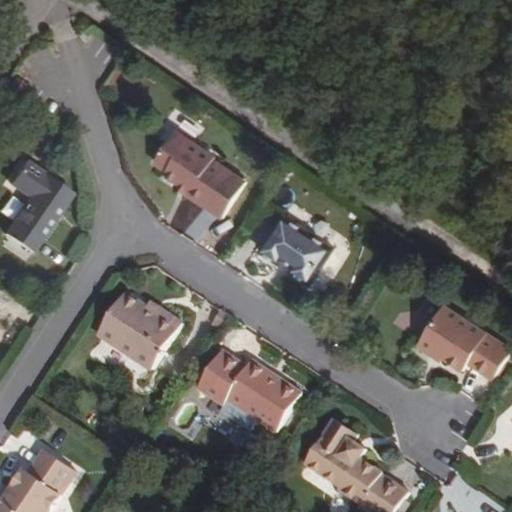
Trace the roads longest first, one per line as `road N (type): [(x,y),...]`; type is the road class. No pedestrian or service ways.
road 1 (track): [(511,294),(74,0)]
road 2 (residential): [(125,222),(448,428)]
road 3 (residential): [(55,0),(125,222)]
road 4 (residential): [(0,415),(125,222)]
